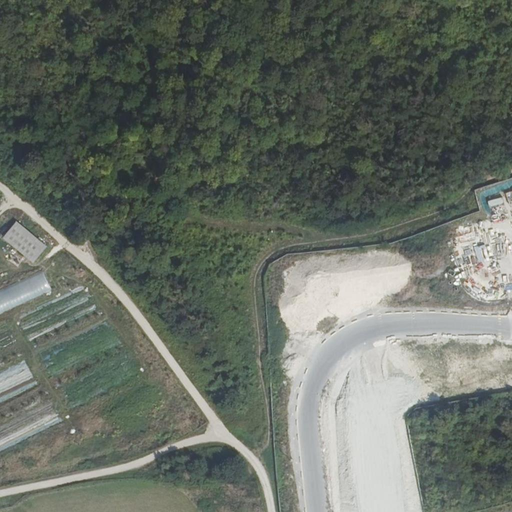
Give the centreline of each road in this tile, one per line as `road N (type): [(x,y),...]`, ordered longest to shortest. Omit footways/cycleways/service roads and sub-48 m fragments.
road 1 (track): [(271,511),(252,456),(216,426),(118,291),(0,184)]
road 2 (track): [(85,259),(83,186),(68,159),(146,72),(157,0)]
road 3 (track): [(0,494),(139,465),(199,438),(229,438)]
